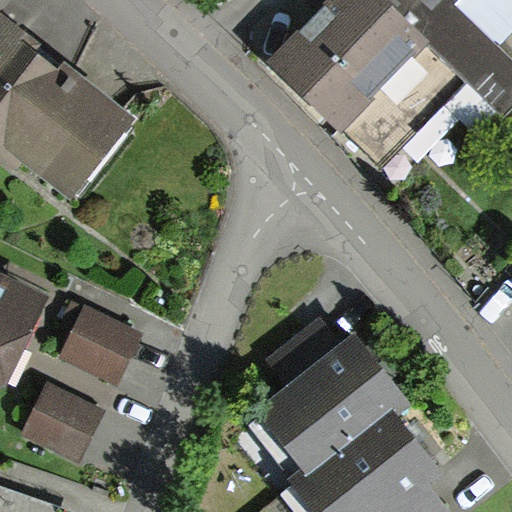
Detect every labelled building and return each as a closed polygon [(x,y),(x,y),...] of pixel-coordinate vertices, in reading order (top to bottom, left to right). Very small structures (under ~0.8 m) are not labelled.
[(511,0),(329,0),(273,60),(385,166),(463,83),(503,121),(511,110),(511,50),(506,45),(511,38),(511,0)] [(0,143),(73,199),(135,118),(64,64),(59,71),(36,54),(42,46),(0,13),(0,143)] [(0,390),(8,394),(57,295),(0,266),(0,390)] [(59,357),(118,386),(143,333),(85,305),(59,357)] [(245,424),(292,484),(370,422),(385,411),(338,351),(245,424)] [(20,437),(79,466),(107,410),(47,381),(20,437)] [(292,484),(273,498),(284,511),(378,511),(417,482),(370,422),(292,484)] [(66,511),(0,487),(0,511),(66,511)]
